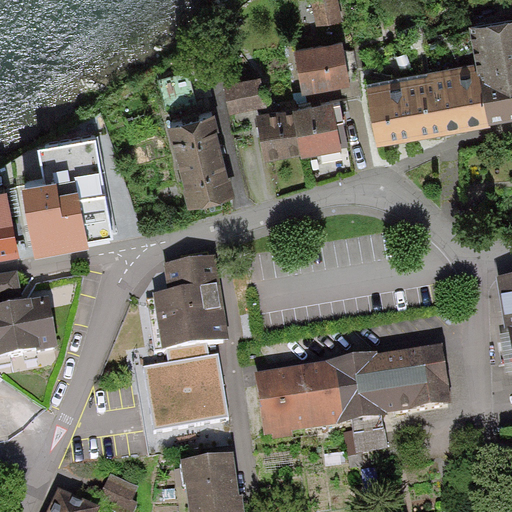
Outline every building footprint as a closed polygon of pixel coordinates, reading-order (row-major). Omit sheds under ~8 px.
[(337,0),(312,0),(318,22),(342,16),(337,0)] [(511,6),(468,15),(476,58),(487,117),(511,112),(511,6)] [(420,20),(398,27),(406,53),(429,46),(420,20)] [(344,38),(296,45),(303,87),(331,83),(350,80),(344,38)] [(476,58),(366,78),(377,137),(427,128),(487,117),(476,58)] [(158,75),(166,108),(197,101),(189,68),(158,75)] [(259,73),(225,79),(231,111),(264,105),(259,73)] [(293,100),(294,103),(302,150),(348,142),(344,114),(340,95),(335,96),(334,93),(293,100)] [(294,103),(257,109),(260,132),(264,156),(302,150),(294,103)] [(213,106),(167,117),(189,201),(234,190),(223,146),(213,106)] [(22,173),(36,245),(114,230),(94,130),(38,141),(44,169),(22,173)] [(6,179),(0,180),(0,253),(18,251),(6,179)] [(169,293),(155,296),(156,300),(147,302),(159,376),(184,372),(218,366),(228,365),(224,342),(229,341),(215,256),(164,264),(169,293)] [(511,278),(497,281),(511,374),(511,278)] [(50,300),(0,309),(0,361),(59,350),(50,300)] [(333,362),(344,425),(387,419),(387,415),(451,406),(442,346),(377,356),(376,354),(333,362)] [(333,362),(253,375),(266,440),(344,425),(333,362)] [(218,366),(184,372),(190,415),(224,410),(218,366)] [(240,511),(233,457),(182,463),(188,511),(240,511)] [(109,475),(98,509),(106,511),(133,511),(143,486),(109,475)] [(97,511),(57,492),(47,511),(97,511)]
